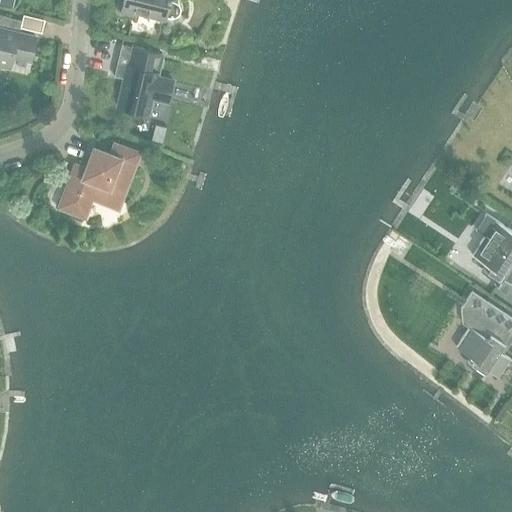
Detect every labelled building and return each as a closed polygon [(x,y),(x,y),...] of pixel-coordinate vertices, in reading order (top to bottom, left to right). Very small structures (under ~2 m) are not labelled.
[(123,0),(120,12),(134,16),(135,13),(164,20),(165,15),(170,17),(175,16),(178,13),(180,8),(178,3),(173,1),(170,0),(123,0)] [(0,65),(9,67),(12,55),(29,60),(35,36),(7,29),(10,17),(0,14),(0,65)] [(117,106),(127,109),(147,113),(151,97),(168,101),(172,80),(156,76),(157,72),(150,70),(155,51),(121,44),(117,63),(127,66),(117,106)] [(155,126),(151,141),(161,143),(165,128),(155,126)] [(58,207),(84,217),(92,198),(109,205),(112,196),(122,199),(140,153),(114,143),(110,153),(93,147),(85,167),(75,163),(58,207)] [(511,230),(486,213),(475,229),(484,235),(471,254),(489,266),(486,271),(500,280),(502,277),(511,284),(511,230)] [(497,322),(503,312),(471,290),(460,307),(462,323),(468,327),(456,346),(474,358),(471,362),(485,372),(486,369),(497,376),(510,358),(499,351),(504,343),(502,342),(510,331),(497,322)]
